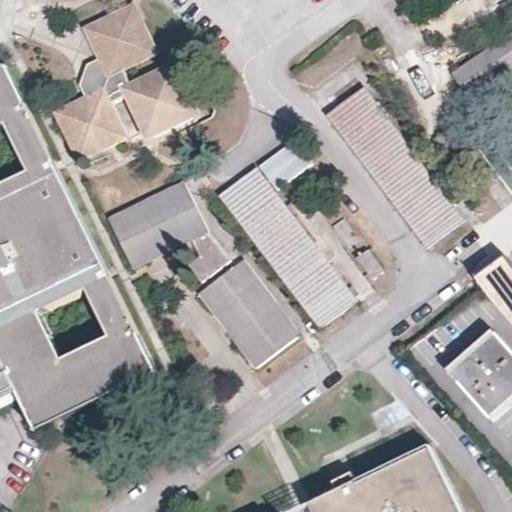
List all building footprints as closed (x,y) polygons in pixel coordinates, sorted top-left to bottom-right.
[(132,80),(127,69),(162,51),(139,4),(92,27),(105,57),(94,63),(95,68),(93,75),(91,81),(86,83),(91,96),(60,111),(79,149),(81,154),(84,159),(133,135),(116,99),(122,96),(127,94),(149,138),(204,112),(177,58),(132,80)] [(474,98),(511,71),(511,32),(455,72),(465,87),(474,98)] [(0,399),(17,391),(28,411),(40,432),(162,373),(110,262),(110,266),(63,171),(60,164),(12,66),(11,65),(9,66),(7,68),(0,70),(0,399)] [(439,183),(364,86),(329,114),(430,247),(467,219),(439,183)] [(511,197),(511,147),(502,133),(479,148),(483,155),(511,198),(511,197)] [(313,167),(294,143),(278,155),(262,168),(280,192),(313,167)] [(280,198),(258,170),(241,183),(220,199),(241,227),(280,198)] [(201,253),(193,260),(206,277),(232,255),(214,233),(206,219),(188,182),(118,217),(113,219),(136,268),(147,263),(166,253),(185,243),(194,240),(201,253)] [(325,257),(280,198),(241,227),(322,335),(362,306),(325,257)] [(387,271),(371,249),(359,258),(375,280),(387,271)] [(304,331),(246,256),(204,287),(217,303),(233,325),(259,357),(263,362),(304,331)] [(511,262),(507,257),(479,278),(511,321),(511,262)] [(511,403),(511,347),(499,333),(453,375),(494,419),(511,403)] [(464,511),(434,448),(359,484),(355,474),(345,479),(336,483),(338,488),(340,493),(313,506),(316,511),(464,511)]
